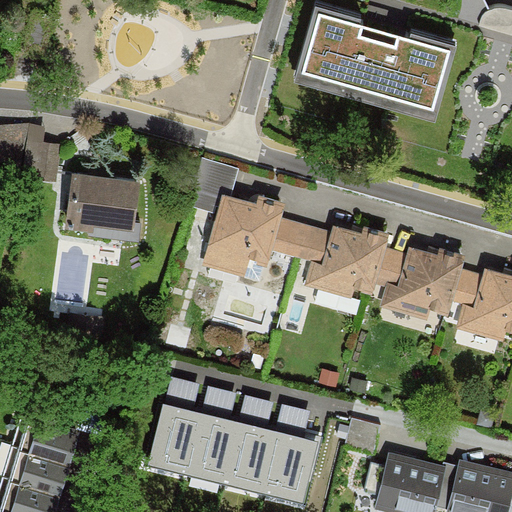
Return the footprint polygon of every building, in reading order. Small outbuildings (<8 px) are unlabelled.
[(511,30),(511,4),(491,0),(490,0),(485,24),(511,30)] [(455,47),(316,7),(295,81),(434,120),(455,47)] [(52,18),(36,15),(34,24),(50,28),(52,18)] [(19,125),(0,125),(0,159),(20,159),(19,125)] [(59,181),(65,146),(31,140),(25,175),(59,181)] [(148,183),(80,175),(74,221),(142,230),(148,183)] [(298,251),(306,223),(282,217),(287,198),(262,191),(260,199),(228,190),(208,262),(247,273),(253,249),(270,253),(273,244),(298,251)] [(306,223),(298,251),(318,256),(311,281),(352,293),(356,278),(376,284),(378,279),(387,245),(390,236),(337,221),(335,231),(306,223)] [(387,245),(378,279),(391,283),(385,303),(429,315),(432,303),(450,308),(453,296),(463,266),(466,257),(414,243),(412,252),(387,245)] [(463,266),(453,296),(468,300),(461,324),(504,336),(507,325),(511,325),(511,268),(490,263),(487,273),(463,266)] [(288,398),(283,420),(309,426),(314,404),(288,398)] [(318,442),(164,405),(149,466),(303,503),(318,442)] [(52,511),(78,428),(29,413),(0,507),(0,511),(52,511)] [(345,445),(374,450),(380,423),(353,417),(345,445)] [(445,463),(391,449),(387,464),(372,459),(365,488),(381,491),(377,506),(405,511),(433,511),(436,502),(445,463)] [(511,511),(511,470),(462,458),(460,464),(446,460),(445,463),(436,502),(450,506),(449,511),(451,511),(505,511),(506,511),(511,511)]
